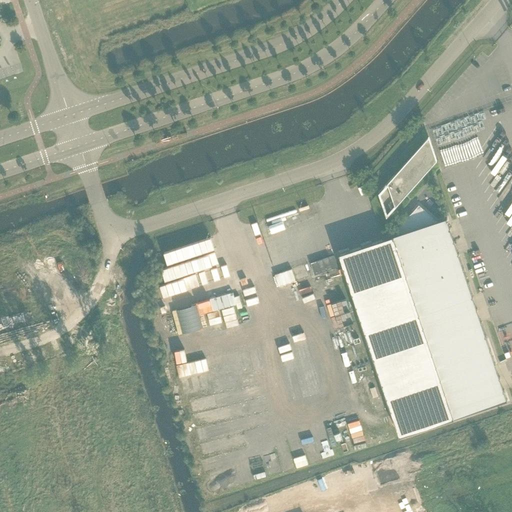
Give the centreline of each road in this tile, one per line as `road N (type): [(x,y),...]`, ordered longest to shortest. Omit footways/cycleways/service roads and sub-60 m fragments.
road 1 (unclassified): [(500,0),(394,120),(311,171),(110,237),(79,145)]
road 2 (secondary): [(79,145),(295,73),(337,48),(385,0)]
road 3 (secondary): [(343,0),(273,47),(69,115)]
road 4 (unclassified): [(69,115),(31,0)]
